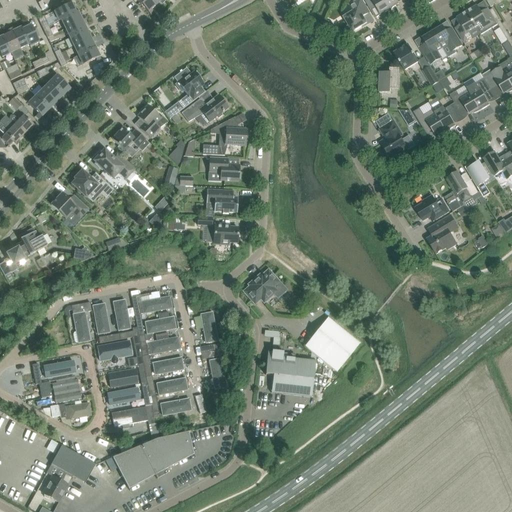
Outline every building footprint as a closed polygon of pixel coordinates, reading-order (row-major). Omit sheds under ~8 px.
[(156,5),(150,0),(136,0),(151,15),(154,12),(151,9),(156,5)] [(295,0),(290,3),(293,8),(294,9),(299,7),(295,0)] [(354,12),(353,12),(344,18),(349,25),(347,26),(347,28),(347,30),(349,32),(351,32),(353,32),(362,26),(362,25),(364,24),(365,25),(368,23),(364,17),(370,13),(365,4),(362,0),(358,0),(350,5),(354,12)] [(390,10),(384,0),(364,0),(370,9),(376,6),(381,13),(383,12),(383,14),(390,10)] [(384,0),(390,10),(399,4),(399,3),(399,4),(396,0),(384,0)] [(59,21),(61,20),(78,12),(73,3),(68,5),(67,3),(57,7),(59,10),(54,12),(59,21)] [(489,31),(498,25),(490,11),(488,8),(482,12),(478,6),(475,7),(474,5),(466,10),(477,27),(482,24),(485,30),(489,31)] [(511,46),(511,47),(511,39),(508,33),(505,29),(493,9),(490,11),(498,25),(509,42),(511,46)] [(481,35),(477,27),(466,10),(458,15),(459,17),(457,18),(461,25),(456,28),(464,42),(473,37),(474,40),(481,35)] [(61,20),(65,29),(85,19),(83,15),(80,17),(78,12),(61,20)] [(65,29),(70,38),(86,30),(84,25),(87,23),(85,19),(65,29)] [(30,23),(21,28),(30,46),(39,42),(40,42),(37,37),(40,37),(35,27),(33,29),(30,23)] [(434,32),(433,32),(443,48),(447,45),(452,53),(463,46),(452,28),(446,31),(443,26),(439,29),(438,28),(433,31),(434,32)] [(14,27),(11,29),(20,48),(29,44),(30,46),(21,28),(16,30),(14,27)] [(8,34),(3,36),(11,53),(20,48),(11,29),(7,31),(8,34)] [(70,38),(74,47),(94,37),(92,33),(89,35),(86,30),(70,38)] [(443,48),(433,32),(432,33),(431,32),(426,35),(427,36),(423,39),(426,44),(420,47),(431,65),(442,58),(447,55),(443,48)] [(11,53),(3,36),(0,37),(0,53),(2,57),(11,53)] [(74,47),(78,56),(95,48),(93,43),(96,41),(94,37),(74,47)] [(509,42),(503,45),(506,50),(511,46),(509,42)] [(405,71),(413,66),(419,62),(423,71),(433,86),(440,82),(436,75),(430,67),(425,58),(419,61),(409,45),(394,54),(405,71)] [(95,48),(78,56),(73,58),(78,67),(95,59),(97,62),(101,60),(95,48)] [(511,64),(502,69),(511,85),(511,57),(508,60),(511,64)] [(105,69),(102,62),(92,67),(96,77),(105,69)] [(6,70),(8,75),(19,70),(17,64),(15,65),(6,70)] [(188,96),(185,99),(189,105),(205,92),(201,87),(204,85),(200,79),(201,78),(197,72),(195,73),(194,72),(191,74),(187,68),(174,78),(178,83),(176,85),(181,91),(183,90),(188,96)] [(502,68),(485,78),(492,90),(499,86),(504,93),(506,92),(506,93),(507,94),(509,93),(511,91),(511,85),(502,69),(502,68)] [(19,70),(8,75),(11,80),(22,75),(19,70)] [(380,93),(390,94),(391,94),(391,89),(399,89),(400,70),(391,70),(391,73),(381,73),(380,93)] [(442,71),(436,75),(440,82),(446,78),(442,71)] [(57,75),(50,83),(63,96),(67,92),(69,94),(73,91),(57,75)] [(476,83),(469,88),(482,110),(490,105),(490,104),(489,105),(484,95),(492,90),(485,78),(476,83)] [(13,84),(15,89),(26,84),(23,79),(13,84)] [(440,82),(433,86),(437,94),(444,89),(440,82)] [(50,83),(43,90),(58,105),(61,102),(59,100),(63,96),(50,83)] [(26,84),(15,89),(18,95),(29,90),(26,84)] [(482,110),(469,88),(468,89),(468,90),(459,95),(457,91),(450,95),(454,102),(459,110),(465,106),(470,114),(472,113),(472,114),(475,113),(478,112),(481,111),(482,110)] [(43,90),(36,97),(49,110),(53,106),(55,108),(58,105),(43,90)] [(201,98),(181,114),(188,123),(203,114),(209,122),(217,117),(218,119),(222,115),(221,113),(228,108),(218,95),(206,105),(201,100),(202,99),(201,98)] [(49,110),(36,97),(28,104),(38,114),(36,116),(39,119),(49,110)] [(24,134),(29,130),(30,131),(35,126),(24,116),(28,112),(21,105),(14,98),(9,103),(16,111),(18,110),(21,113),(16,118),(19,120),(15,125),(24,134)] [(442,104),(433,110),(436,115),(447,132),(456,126),(456,125),(455,126),(450,116),(455,113),(459,110),(455,103),(445,109),(442,104)] [(137,117),(145,124),(140,129),(150,139),(160,128),(168,122),(162,116),(161,118),(148,106),(137,117)] [(173,117),(180,111),(176,106),(168,111),(173,117)] [(436,115),(433,110),(424,115),(420,108),(414,112),(425,131),(431,128),(436,135),(438,134),(438,135),(441,134),(444,133),(447,132),(436,115)] [(410,111),(398,110),(409,128),(417,122),(410,111)] [(24,134),(15,125),(5,116),(0,121),(9,131),(6,135),(2,139),(9,146),(13,142),(15,144),(24,134)] [(203,145),(202,155),(225,156),(225,155),(224,155),(226,149),(228,150),(228,149),(226,149),(227,145),(234,146),(235,146),(236,146),(236,147),(237,147),(238,147),(239,147),(240,147),(241,147),(242,147),(243,146),(244,146),(245,146),(246,130),(240,130),(238,126),(238,125),(235,127),(231,120),(235,118),(235,117),(226,122),(219,126),(218,146),(203,145)] [(409,136),(403,141),(399,134),(401,133),(394,121),(380,130),(386,139),(381,142),(386,151),(385,153),(387,156),(390,156),(391,158),(407,148),(408,150),(415,146),(409,136)] [(112,139),(119,146),(117,148),(122,152),(124,151),(132,158),(137,153),(131,147),(133,144),(138,148),(142,152),(150,144),(135,131),(131,135),(123,128),(112,139)] [(185,151),(192,152),(193,140),(187,143),(185,151)] [(178,148),(169,157),(178,166),(180,164),(184,153),(180,150),(178,148)] [(105,150),(99,156),(98,154),(93,159),(95,160),(94,161),(96,163),(95,164),(101,170),(102,169),(111,177),(116,171),(126,180),(136,169),(125,159),(117,152),(112,157),(105,150)] [(511,166),(508,160),(502,163),(495,152),(493,153),(492,152),(485,156),(486,158),(484,159),(495,177),(497,180),(500,185),(503,185),(506,183),(511,185),(511,166)] [(189,165),(190,160),(188,157),(184,158),(182,162),(185,166),(189,165)] [(228,159),(218,158),(210,158),(209,182),(220,182),(220,180),(239,181),(239,179),(240,179),(240,173),(239,173),(239,166),(227,165),(228,159)] [(465,168),(471,176),(484,198),(491,194),(483,181),(488,177),(484,172),(479,163),(472,168),(470,165),(465,168)] [(179,171),(170,169),(165,186),(174,188),(179,171)] [(76,176),(77,177),(75,179),(77,180),(73,184),(86,197),(92,202),(101,194),(106,199),(114,190),(96,173),(90,179),(82,171),(81,173),(80,172),(79,172),(79,173),(78,173),(77,174),(76,175),(76,176)] [(448,178),(453,187),(458,194),(459,194),(464,202),(479,193),(471,180),(465,184),(458,172),(456,173),(455,174),(454,174),(452,175),(451,176),(450,177),(448,178)] [(180,186),(192,187),(192,178),(180,177),(180,186)] [(234,191),(224,191),(207,190),(206,204),(214,204),(214,214),(229,215),(229,213),(237,214),(238,200),(236,198),(233,198),(234,191)] [(447,201),(454,212),(464,205),(456,192),(453,193),(455,197),(447,201)] [(52,204),(51,205),(58,212),(66,219),(73,226),(80,219),(88,210),(81,203),(73,196),(69,200),(64,195),(62,194),(59,196),(57,199),(55,199),(52,202),(52,204)] [(450,212),(447,208),(442,199),(436,202),(433,196),(423,202),(424,204),(416,209),(423,221),(430,217),(433,222),(450,212)] [(165,199),(155,209),(160,213),(169,203),(165,199)] [(469,214),(464,207),(458,211),(463,218),(469,214)] [(143,218),(135,210),(130,216),(137,223),(139,220),(140,222),(143,218)] [(149,222),(155,228),(162,221),(156,215),(149,222)] [(448,250),(456,245),(457,244),(450,233),(459,228),(451,216),(428,230),(433,237),(427,240),(436,254),(447,248),(448,250)] [(197,226),(212,227),(212,218),(198,217),(197,226)] [(511,217),(506,221),(505,219),(499,223),(506,234),(511,227),(511,217)] [(237,243),(238,228),(229,228),(230,226),(214,225),(213,244),(229,245),(229,243),(237,243)] [(492,230),(498,240),(505,235),(500,226),(492,230)] [(16,263),(19,269),(30,262),(28,263),(26,258),(47,246),(42,236),(39,237),(36,231),(34,232),(32,229),(27,232),(28,235),(20,240),(21,240),(22,242),(14,246),(15,247),(16,246),(17,249),(8,255),(13,265),(16,263)] [(483,248),(490,244),(485,236),(478,240),(483,248)] [(105,243),(108,251),(122,247),(119,238),(105,243)] [(81,263),(94,258),(84,248),(82,250),(80,261),(81,263)] [(0,268),(4,277),(5,277),(11,273),(5,263),(5,262),(0,264),(0,268)] [(249,287),(244,292),(253,302),(255,305),(261,300),(264,303),(274,294),(277,298),(278,299),(287,291),(286,290),(283,287),(280,283),(268,270),(263,275),(259,279),(257,277),(248,285),(249,287)] [(140,296),(131,297),(132,302),(134,316),(140,315),(143,314),(172,309),(170,297),(141,302),(140,296)] [(113,303),(118,331),(130,329),(125,300),(113,303)] [(85,303),(71,306),(76,332),(75,332),(74,333),(73,334),(75,341),(75,343),(77,343),(78,343),(90,341),(85,312),(91,311),(90,305),(90,303),(85,303)] [(110,333),(104,304),(93,306),(98,335),(110,333)] [(218,341),(212,313),(201,315),(206,343),(218,341)] [(176,329),(173,317),(145,323),(147,334),(153,333),(176,329)] [(316,356),(337,373),(360,343),(328,317),(304,347),(311,353),(316,356)] [(142,321),(136,322),(138,336),(144,335),(142,321)] [(119,334),(120,340),(132,338),(134,337),(133,331),(119,334)] [(154,342),(149,343),(151,355),(180,349),(177,338),(168,339),(167,333),(155,336),(156,342),(154,342)] [(100,344),(113,341),(112,335),(98,338),(100,344)] [(144,335),(138,336),(140,343),(139,343),(140,345),(142,357),(148,355),(151,355),(149,343),(154,342),(154,340),(146,341),(145,335),(144,335)] [(134,337),(132,338),(134,346),(136,359),(142,358),(142,357),(140,345),(139,343),(138,337),(134,337)] [(96,346),(99,362),(110,360),(110,363),(113,365),(117,364),(118,362),(118,359),(132,356),(129,340),(96,346)] [(206,346),(208,352),(221,350),(220,344),(206,346)] [(221,350),(208,352),(209,358),(222,356),(221,350)] [(285,374),(286,358),(287,354),(283,353),(277,352),(272,351),(272,352),(268,352),(266,372),(285,374)] [(153,363),(155,375),(183,370),(181,358),(153,363)] [(276,394),(311,398),(315,361),(310,360),(286,358),(285,374),(266,372),(265,375),(266,375),(273,375),(272,388),(275,389),(276,391),(276,394)] [(136,359),(128,360),(130,368),(138,367),(138,366),(136,359)] [(226,387),(221,359),(209,361),(215,390),(226,387)] [(73,360),(44,366),(46,378),(75,372),(73,360)] [(149,362),(143,363),(143,365),(146,377),(152,376),(149,362)] [(35,385),(39,384),(41,384),(39,371),(38,365),(32,366),(33,372),(35,385)] [(146,377),(143,365),(138,366),(138,367),(140,379),(146,377)] [(135,369),(108,374),(110,389),(138,384),(135,369)] [(157,384),(159,396),(187,390),(185,379),(157,384)] [(52,384),(53,390),(56,404),(81,399),(77,380),(52,384)] [(41,384),(39,384),(43,407),(53,405),(49,383),(41,384)] [(147,384),(149,397),(156,396),(153,383),(147,384)] [(149,397),(147,384),(141,385),(144,402),(150,401),(149,397)] [(138,390),(108,396),(110,408),(140,402),(138,390)] [(160,404),(163,416),(191,411),(189,399),(160,404)] [(150,401),(144,402),(149,425),(154,424),(154,422),(153,418),(153,417),(151,404),(150,401)] [(68,407),(71,420),(92,416),(89,403),(81,405),(78,405),(75,406),(68,407)] [(153,418),(159,417),(157,403),(151,404),(153,417),(153,418)] [(59,406),(50,407),(52,418),(61,416),(59,406)] [(111,413),(114,427),(121,426),(122,430),(129,428),(128,425),(147,421),(145,407),(136,409),(111,413)] [(157,439),(140,446),(157,479),(158,479),(157,478),(168,473),(166,468),(173,464),(174,465),(178,463),(177,462),(192,454),(187,433),(191,432),(190,432),(157,439)] [(51,440),(47,449),(56,453),(60,444),(51,440)] [(57,455),(51,464),(66,473),(73,476),(85,483),(96,465),(85,459),(61,446),(57,455)] [(157,479),(140,446),(112,458),(130,491),(129,487),(154,474),(157,479)] [(61,482),(52,477),(43,494),(44,495),(44,497),(48,499),(50,498),(58,503),(68,485),(73,476),(66,473),(61,482)]
